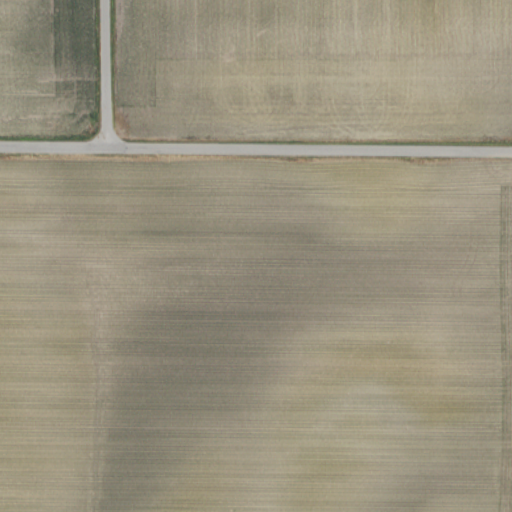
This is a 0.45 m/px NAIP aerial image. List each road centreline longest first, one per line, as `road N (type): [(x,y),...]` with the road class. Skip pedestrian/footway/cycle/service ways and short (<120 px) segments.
road 1 (residential): [(511,152),(0,146)]
road 2 (residential): [(106,148),(105,0)]
